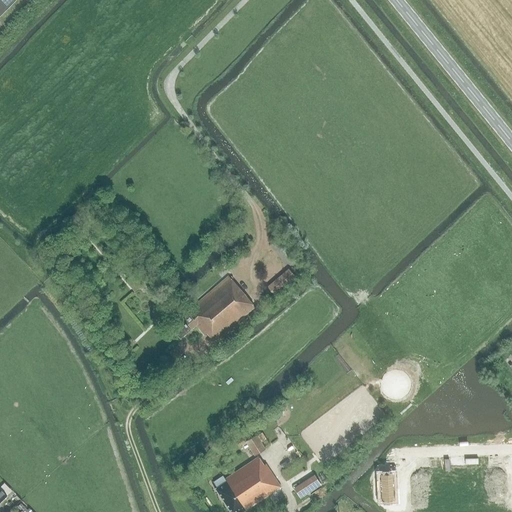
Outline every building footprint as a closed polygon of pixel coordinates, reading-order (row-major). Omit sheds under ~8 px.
[(0,0),(0,15),(15,0),(0,0)] [(218,274),(225,267),(222,263),(214,270),(218,274)] [(300,275),(294,267),(285,274),(286,275),(281,279),(280,278),(272,285),(279,293),(300,275)] [(180,339),(196,325),(204,335),(206,333),(214,341),(254,307),(228,276),(187,312),(180,318),(171,308),(165,314),(174,324),(170,327),(180,339)] [(509,380),(511,377),(511,362),(510,359),(499,368),(509,380)] [(256,434),(245,441),(254,456),(265,449),(256,434)] [(221,477),(212,483),(230,511),(241,511),(243,511),(281,487),(265,464),(263,465),(258,457),(223,480),(221,477)] [(480,470),(480,481),(480,485),(474,485),(475,498),(481,498),(486,497),(486,492),(492,492),(492,469),(480,470)] [(504,499),(511,499),(510,483),(504,484),(504,480),(503,469),(492,469),(492,492),(492,495),(499,494),(499,499),(504,499)] [(447,497),(454,496),(454,501),(465,501),(465,482),(459,482),(458,471),(457,471),(457,472),(447,472),(447,471),(446,471),(447,497)] [(433,503),(432,484),(426,485),(425,472),(413,472),(414,499),(421,499),(421,504),(433,503)] [(380,474),(381,501),(388,500),(389,505),(400,505),(399,486),(393,486),(392,473),(380,474)] [(295,490),(300,498),(321,485),(315,476),(295,490)]
